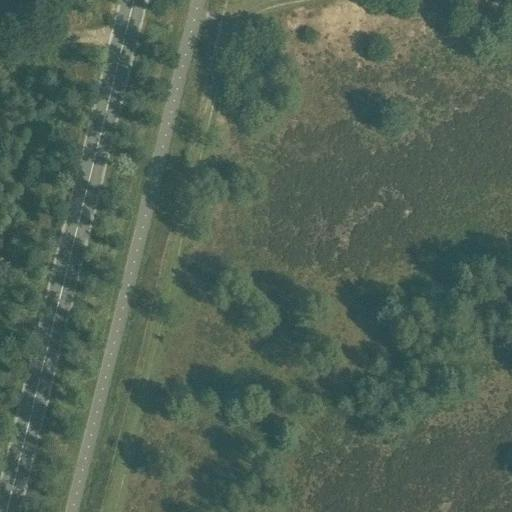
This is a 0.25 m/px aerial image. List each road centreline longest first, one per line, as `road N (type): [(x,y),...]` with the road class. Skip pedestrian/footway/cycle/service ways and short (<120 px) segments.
road 1 (track): [(297,0),(245,15),(231,33),(118,511)]
road 2 (primary): [(5,511),(133,0)]
road 3 (track): [(125,32),(0,54)]
